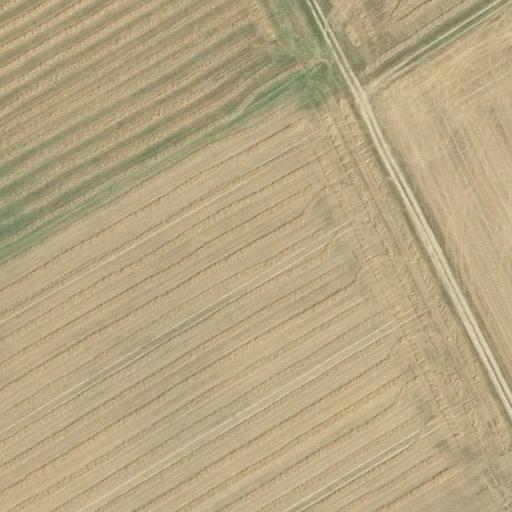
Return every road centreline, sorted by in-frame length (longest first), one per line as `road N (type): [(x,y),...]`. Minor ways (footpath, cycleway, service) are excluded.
road 1 (track): [(316,0),(511,411)]
road 2 (track): [(503,0),(361,94)]
